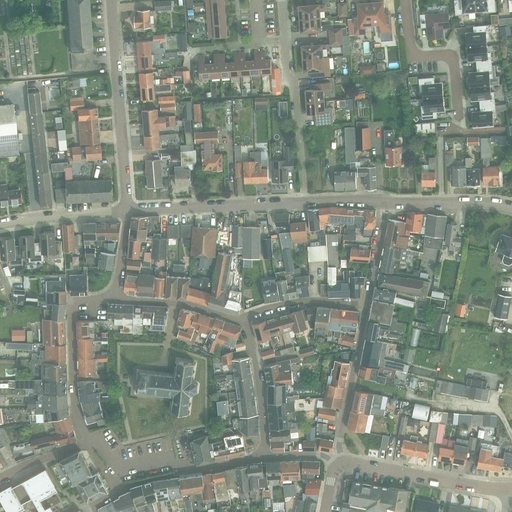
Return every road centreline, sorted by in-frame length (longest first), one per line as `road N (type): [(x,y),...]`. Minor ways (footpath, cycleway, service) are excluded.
road 1 (residential): [(127,211),(111,0)]
road 2 (residential): [(265,457),(121,481),(88,443)]
road 3 (residential): [(88,443),(74,403),(71,309),(80,299),(114,298)]
road 4 (residential): [(127,211),(303,204)]
road 5 (residential): [(405,0),(412,53),(453,62),(456,132)]
road 6 (tertiary): [(507,492),(345,461)]
road 7 (residential): [(303,204),(295,89),(283,42)]
road 8 (residential): [(345,461),(338,442),(367,303)]
road 9 (residential): [(265,457),(259,382),(243,321)]
road 10 (residential): [(114,298),(185,304),(243,321)]
road 11 (residential): [(127,211),(0,226)]
road 12 (residential): [(243,321),(292,303),(367,303)]
road 13 (residential): [(511,208),(388,201)]
